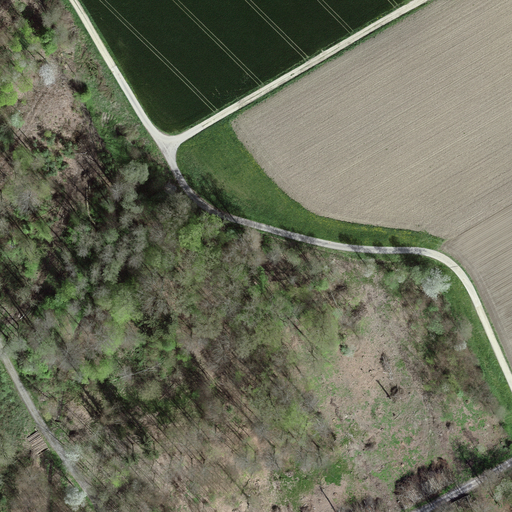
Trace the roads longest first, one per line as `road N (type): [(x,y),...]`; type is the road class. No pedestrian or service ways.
road 1 (track): [(511,386),(468,286),(449,263),(424,251),(354,249),(240,221),(194,199),(74,0)]
road 2 (track): [(0,349),(28,408),(105,511)]
